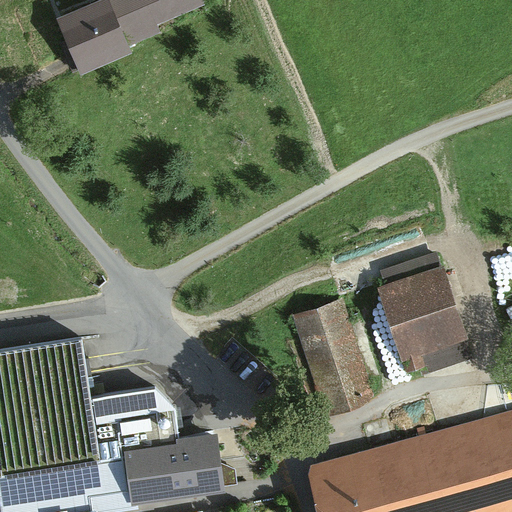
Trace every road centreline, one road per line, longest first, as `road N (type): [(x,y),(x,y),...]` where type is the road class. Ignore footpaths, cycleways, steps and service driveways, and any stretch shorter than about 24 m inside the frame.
road 1 (unclassified): [(0,117),(147,300),(277,437),(301,475),(311,511)]
road 2 (track): [(511,109),(416,145),(147,300)]
